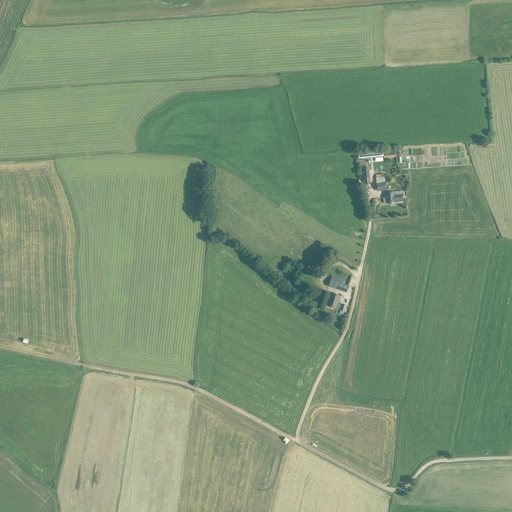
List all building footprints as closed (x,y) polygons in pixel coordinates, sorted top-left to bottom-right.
[(383,150),(358,153),(359,159),(383,157),(383,152),(383,150)] [(368,168),(360,169),(361,179),(362,179),(363,193),(369,192),(368,185),(370,185),(369,178),(365,178),(364,171),(365,171),(365,176),(369,176),(368,168)] [(376,178),(376,183),(377,192),(386,191),(386,190),(389,190),(388,185),(386,185),(385,182),(384,177),(376,178)] [(384,203),(390,203),(391,204),(391,205),(392,205),(394,205),(395,204),(395,203),(395,202),(403,201),(403,195),(397,195),(397,193),(394,193),(386,194),(386,198),(385,199),(384,199),(384,203)] [(293,281),(286,275),(279,270),(275,275),(289,286),(293,281)] [(340,291),(343,284),(344,280),(333,276),(329,287),(340,291)] [(309,296),(292,290),(290,295),(307,301),(309,296)] [(341,297),(331,293),(327,306),(337,309),(340,310),(345,312),(347,306),(342,304),(342,305),(339,304),(341,297)]
